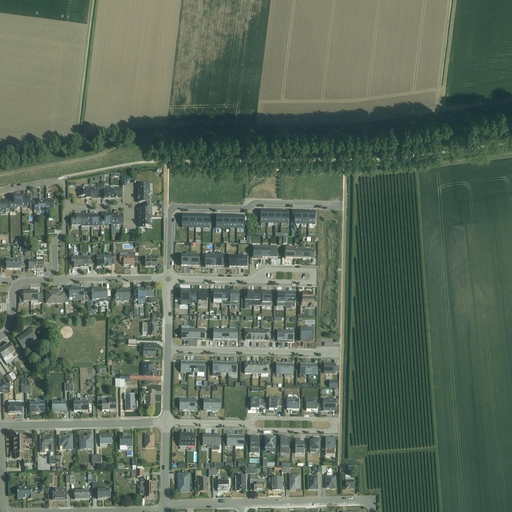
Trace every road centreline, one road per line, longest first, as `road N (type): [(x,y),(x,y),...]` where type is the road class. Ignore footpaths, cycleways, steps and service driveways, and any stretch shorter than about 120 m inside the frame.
road 1 (track): [(0,176),(174,133),(352,130),(511,108)]
road 2 (residential): [(168,273),(173,207),(341,203)]
road 3 (residential): [(167,349),(339,353)]
road 4 (residential): [(251,423),(333,422),(329,430),(254,428)]
road 5 (residential): [(0,425),(165,422)]
road 6 (residential): [(243,504),(373,501)]
